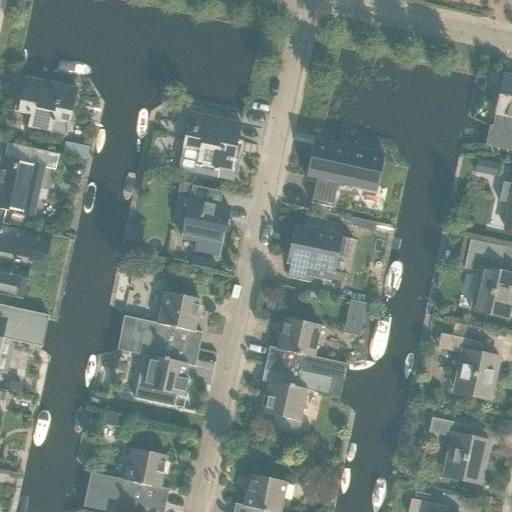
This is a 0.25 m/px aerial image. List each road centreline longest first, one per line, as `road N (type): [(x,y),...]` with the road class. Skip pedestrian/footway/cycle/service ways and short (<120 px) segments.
road 1 (residential): [(197,511),(305,0)]
road 2 (residential): [(511,43),(323,0)]
